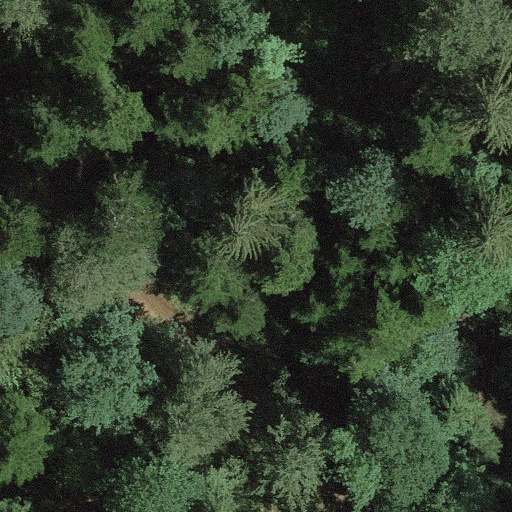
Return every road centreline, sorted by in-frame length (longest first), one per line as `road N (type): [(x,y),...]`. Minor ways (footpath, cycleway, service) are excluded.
road 1 (track): [(0,127),(102,265),(241,413),(358,511)]
road 2 (track): [(511,462),(460,327),(393,100),(375,0)]
